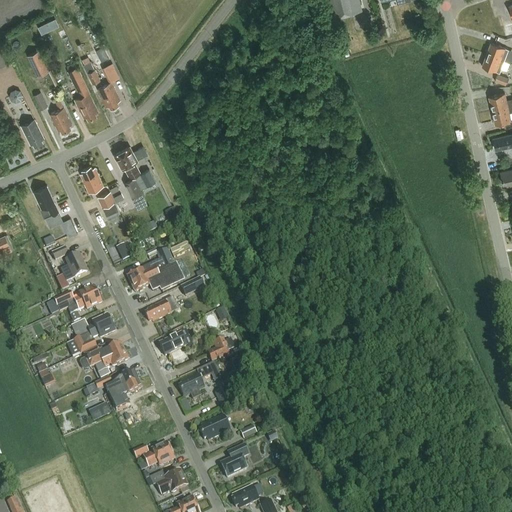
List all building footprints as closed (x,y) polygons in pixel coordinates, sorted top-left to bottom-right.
[(325,0),(326,1),(330,17),(361,10),(359,0),(325,0)] [(491,42),(486,54),(510,63),(511,59),(505,56),(508,49),(491,42)] [(27,56),(37,76),(49,70),(39,50),(27,56)] [(486,54),(482,66),(499,73),(501,68),(507,71),(510,63),(486,54)] [(95,70),(102,67),(97,58),(83,65),(93,84),(101,80),(95,70)] [(74,63),(67,66),(69,71),(76,67),(74,63)] [(112,63),(104,67),(111,82),(119,78),(118,76),(112,63)] [(88,119),(96,115),(95,113),(98,111),(90,92),(77,67),(76,67),(69,71),(68,72),(80,97),(75,99),(84,118),(87,117),(88,119)] [(497,74),(494,81),(505,85),(508,79),(497,74)] [(118,101),(120,100),(111,82),(97,88),(106,107),(109,106),(111,108),(119,104),(118,101)] [(39,110),(47,107),(41,92),(33,96),(39,110)] [(505,93),(489,96),(492,110),(508,107),(505,93)] [(69,125),(72,124),(59,99),(56,101),(60,109),(50,114),(59,131),(61,130),(63,132),(71,128),(69,125)] [(508,107),(492,110),(495,124),(511,121),(508,107)] [(42,140),(44,138),(35,119),(22,125),(31,145),(34,143),(35,146),(43,142),(42,140)] [(511,133),(493,138),(496,150),(511,146),(511,133)] [(135,163),(138,161),(131,146),(122,150),(137,177),(140,183),(139,183),(142,190),(157,182),(150,169),(141,174),(135,163)] [(143,193),(142,190),(139,183),(140,183),(137,177),(122,150),(114,154),(122,170),(125,168),(131,179),(124,182),(134,202),(145,196),(143,193)] [(90,193),(104,186),(96,167),(93,168),(91,166),(82,170),(83,172),(81,173),(90,193)] [(511,168),(503,171),(500,171),(503,184),(506,184),(507,187),(511,185),(511,168)] [(50,227),(63,221),(46,186),(34,192),(41,208),(47,206),(51,215),(46,218),(50,227)] [(98,197),(103,207),(115,202),(110,192),(98,197)] [(175,209),(165,212),(170,223),(179,219),(175,209)] [(75,235),(82,232),(75,217),(68,220),(75,235)] [(181,222),(170,227),(172,231),(179,228),(181,232),(185,230),(181,222)] [(149,232),(158,229),(155,223),(146,226),(149,232)] [(0,250),(9,246),(5,236),(0,238),(0,250)] [(64,248),(52,254),(56,261),(68,256),(64,248)] [(168,249),(157,254),(158,255),(160,261),(164,269),(172,266),(175,264),(168,249)] [(127,251),(119,254),(121,259),(123,261),(130,258),(130,257),(127,251)] [(74,279),(87,272),(79,254),(65,261),(68,267),(61,270),(63,275),(67,282),(74,279)] [(143,269),(128,276),(132,285),(159,272),(164,269),(160,261),(143,269)] [(159,272),(132,285),(136,292),(151,285),(150,282),(161,276),(162,275),(167,286),(179,280),(178,279),(183,277),(176,263),(175,264),(172,266),(164,269),(159,272)] [(63,275),(56,278),(62,291),(69,287),(67,282),(63,275)] [(202,287),(198,280),(180,288),(184,295),(202,287)] [(70,292),(61,297),(54,300),(60,313),(68,309),(98,295),(95,287),(80,294),(81,297),(74,300),(70,292)] [(87,310),(102,303),(98,295),(68,309),(71,314),(86,307),(87,310)] [(154,323),(172,314),(166,301),(148,310),(149,313),(146,314),(149,322),(153,321),(154,323)] [(229,307),(221,311),(226,321),(233,318),(229,307)] [(77,312),(70,316),(74,323),(81,320),(77,312)] [(85,321),(74,326),(71,327),(77,339),(80,338),(111,323),(108,315),(93,322),(94,325),(89,328),(85,321)] [(80,338),(77,339),(73,341),(80,356),(98,347),(93,338),(99,336),(100,339),(115,332),(111,323),(80,338)] [(165,357),(187,347),(181,334),(160,344),(165,357)] [(231,339),(225,342),(229,351),(235,348),(231,339)] [(212,363),(230,355),(231,354),(229,351),(225,342),(224,340),(214,344),(216,350),(208,354),(212,363)] [(87,357),(85,358),(85,359),(89,368),(96,365),(125,352),(121,344),(116,346),(110,349),(106,351),(107,354),(100,357),(99,355),(101,354),(99,349),(90,353),(86,355),(87,357)] [(125,352),(96,365),(100,373),(99,374),(102,379),(110,375),(108,369),(106,370),(105,368),(112,365),(113,367),(128,360),(125,352)] [(44,364),(37,368),(39,374),(47,370),(44,364)] [(204,374),(213,370),(211,365),(196,372),(197,375),(180,383),(182,386),(180,387),(183,395),(186,393),(187,396),(204,388),(201,380),(206,378),(204,374)] [(47,371),(39,375),(45,388),(50,386),(46,376),(49,374),(47,371)] [(110,394),(138,381),(134,372),(119,380),(120,382),(107,388),(110,394)] [(109,378),(103,381),(95,385),(98,392),(112,385),(109,378)] [(109,395),(115,408),(116,411),(125,407),(120,395),(125,393),(126,396),(142,389),(138,381),(110,394),(109,395)] [(95,385),(88,388),(92,396),(99,393),(98,392),(95,385)] [(222,405),(231,401),(233,400),(227,389),(217,394),(222,405)] [(106,404),(98,408),(102,418),(111,414),(106,404)] [(209,441),(224,434),(231,431),(224,416),(202,426),(203,429),(200,431),(204,440),(207,438),(209,441)] [(241,433),(244,441),(257,435),(253,427),(241,433)] [(145,463),(146,463),(171,451),(167,443),(151,450),(153,453),(143,458),(145,463)] [(221,465),(224,470),(228,478),(247,469),(242,458),(249,455),(245,446),(228,454),(231,460),(221,465)] [(145,447),(133,452),(136,460),(148,454),(145,447)] [(159,467),(174,459),(171,451),(146,463),(149,468),(158,464),(159,467)] [(172,494),(188,487),(180,470),(165,477),(163,473),(150,478),(153,486),(156,485),(162,495),(171,491),(172,494)] [(241,509),(259,501),(258,497),(263,495),(260,486),(254,489),(252,486),(233,495),(235,499),(232,500),(236,508),(240,507),(241,509)] [(169,511),(182,511),(197,506),(193,498),(177,505),(178,508),(169,511)] [(303,509),(308,507),(304,498),(299,501),(303,509)] [(15,499),(7,502),(11,511),(22,511),(21,508),(19,509),(15,499)] [(263,511),(276,511),(272,501),(261,507),(263,511)]
